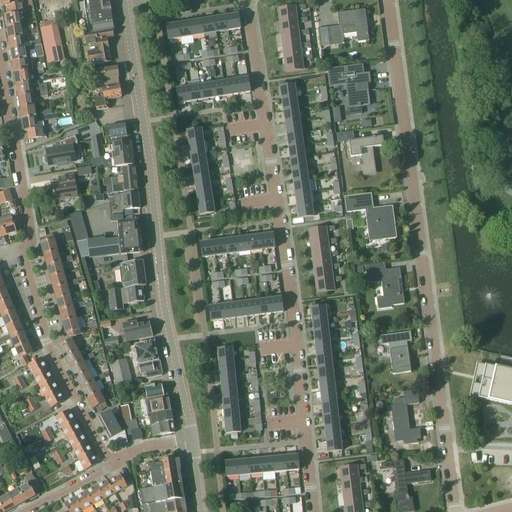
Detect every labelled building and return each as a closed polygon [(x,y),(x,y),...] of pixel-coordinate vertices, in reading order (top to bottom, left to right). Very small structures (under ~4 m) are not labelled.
[(110,10),(108,0),(96,0),(84,2),(85,11),(99,8),(99,11),(110,10)] [(24,15),(23,8),(32,7),(31,2),(16,4),(5,7),(6,15),(4,16),(6,28),(20,25),(18,16),(24,15)] [(296,20),(294,7),(277,9),(279,22),(296,20)] [(110,10),(99,11),(99,8),(85,11),(87,24),(111,20),(110,10)] [(368,41),(364,10),(337,13),(338,27),(319,29),(321,47),(329,46),(343,44),(342,35),(356,34),(357,43),(368,41)] [(239,29),(237,15),(225,17),(227,31),(239,29)] [(227,31),(225,17),(213,19),(215,33),(227,31)] [(215,33),(213,19),(201,21),(203,35),(215,33)] [(58,26),(56,20),(40,24),(41,29),(48,65),(66,61),(59,26),(58,26)] [(113,31),(111,20),(87,24),(89,35),(112,31),(113,31)] [(298,32),(296,20),(279,22),(280,34),(298,32)] [(203,35),(201,21),(189,23),(191,37),(203,35)] [(191,37),(189,23),(177,25),(180,39),(191,37)] [(21,30),(26,29),(25,24),(20,25),(6,28),(8,39),(22,37),(21,30)] [(180,39),(177,25),(165,27),(167,40),(180,39)] [(107,38),(113,37),(112,31),(89,35),(85,35),(87,46),(97,44),(97,40),(107,38)] [(299,45),(298,32),(280,34),(282,47),(299,45)] [(24,48),(22,37),(8,39),(10,51),(24,48)] [(97,44),(98,51),(88,53),(89,65),(111,62),(107,38),(97,40),(97,44)] [(301,57),(299,45),(282,47),(284,59),(301,57)] [(29,51),(27,52),(26,48),(24,48),(10,51),(12,62),(30,59),(29,51)] [(303,70),(301,57),(284,59),(285,72),(303,70)] [(34,70),(33,70),(31,61),(30,59),(12,62),(13,74),(34,70)] [(362,65),(326,70),(329,88),(345,86),(349,116),(361,114),(360,107),(369,106),(367,85),(368,85),(369,84),(370,82),(369,73),(363,74),(362,65)] [(118,84),(117,78),(118,78),(116,68),(97,71),(99,87),(118,84)] [(36,82),(34,70),(13,74),(15,85),(36,82)] [(250,93),(247,79),(235,81),(237,95),(250,93)] [(237,95),(235,81),(223,83),(225,97),(237,95)] [(46,92),(45,85),(36,86),(36,82),(15,85),(17,97),(46,92)] [(225,97),(223,83),(211,85),(213,98),(225,97)] [(213,98),(211,85),(199,87),(201,100),(213,98)] [(120,99),(118,86),(103,88),(104,96),(95,97),(97,111),(108,109),(107,101),(120,99)] [(295,98),(294,86),(280,88),(281,100),(295,98)] [(201,100),(199,87),(187,88),(189,102),(201,100)] [(189,102),(187,88),(175,90),(177,104),(189,102)] [(39,98),(47,96),(46,92),(17,97),(19,108),(33,106),(32,100),(39,98)] [(297,110),(295,98),(281,100),(283,112),(297,110)] [(51,115),(51,110),(34,113),(33,106),(19,108),(21,120),(41,116),(47,115),(51,115)] [(299,122),(297,110),(283,112),(285,124),(299,122)] [(41,116),(21,120),(23,132),(27,131),(29,141),(44,138),(42,121),(48,121),(47,115),(41,116)] [(300,134),(299,122),(285,124),(286,136),(300,134)] [(124,129),(124,124),(102,127),(103,140),(105,140),(126,137),(127,134),(127,131),(124,129)] [(202,142),(201,130),(186,132),(188,144),(202,142)] [(356,140),(355,133),(338,135),(339,143),(348,141),(350,158),(361,156),(362,166),(358,166),(359,175),(374,173),(371,148),(383,146),(382,137),(356,140)] [(302,146),(300,134),(286,136),(288,148),(302,146)] [(74,162),(73,152),(77,151),(76,144),(77,144),(77,143),(74,137),(59,143),(59,144),(55,144),(56,149),(45,151),(46,157),(44,157),(45,164),(47,163),(48,167),(57,165),(57,167),(66,166),(65,164),(74,162)] [(99,137),(91,139),(95,159),(102,158),(99,137)] [(132,154),(130,143),(128,143),(128,139),(126,138),(126,137),(105,140),(106,146),(112,145),(114,157),(132,154)] [(204,154),(202,142),(188,144),(190,156),(204,154)] [(304,158),(302,146),(288,148),(290,159),(304,158)] [(133,165),(132,154),(114,157),(115,167),(133,165)] [(206,166),(204,154),(190,156),(192,168),(206,166)] [(305,169),(304,158),(290,159),(291,171),(305,169)] [(208,178),(206,166),(192,168),(194,180),(208,178)] [(90,167),(76,170),(77,178),(91,175),(90,167)] [(124,192),(137,191),(135,168),(122,169),(123,178),(107,180),(107,178),(103,178),(104,187),(107,187),(107,194),(124,192)] [(307,181),(305,169),(291,171),(293,183),(307,181)] [(76,198),(73,177),(59,180),(59,184),(51,185),(53,202),(76,198)] [(210,189),(208,178),(194,180),(195,192),(210,189)] [(309,193),(307,181),(293,183),(295,195),(309,193)] [(212,201),(210,189),(195,192),(197,204),(212,201)] [(0,205),(12,202),(9,191),(0,194),(0,205)] [(139,209),(138,193),(121,194),(122,202),(124,202),(125,210),(139,209)] [(310,205),(309,193),(295,195),(296,207),(310,205)] [(356,204),(356,196),(344,198),(346,214),(364,211),(368,243),(396,239),(391,207),(372,210),(371,202),(356,204)] [(214,213),(212,201),(197,204),(199,216),(214,213)] [(312,217),(310,205),(296,207),(298,219),(312,217)] [(88,242),(80,213),(69,216),(71,225),(77,243),(87,242),(88,242)] [(12,220),(10,216),(0,219),(0,221),(5,237),(16,233),(12,220)] [(138,229),(137,221),(118,223),(121,256),(143,254),(140,229),(138,229)] [(60,231),(61,233),(70,231),(68,223),(58,225),(55,225),(57,231),(60,231)] [(327,241),(325,228),(308,230),(310,243),(327,241)] [(70,233),(64,235),(66,242),(72,241),(70,233)] [(274,249),(272,234),(260,236),(262,250),(274,249)] [(57,252),(52,235),(46,237),(48,242),(40,244),(44,256),(57,252)] [(262,250),(260,236),(248,238),(250,252),(262,250)] [(250,252),(248,238),(236,239),(238,254),(250,252)] [(238,254),(236,239),(224,241),(226,255),(238,254)] [(120,255),(117,240),(105,242),(104,240),(88,242),(87,242),(90,258),(109,255),(109,257),(120,255)] [(226,255),(224,241),(213,242),(214,257),(226,255)] [(329,253),(327,241),(310,243),(311,256),(329,253)] [(90,258),(87,242),(77,243),(81,259),(90,258)] [(214,257),(213,242),(200,244),(202,258),(214,257)] [(57,252),(44,256),(47,267),(60,263),(61,265),(66,264),(65,260),(59,261),(57,252)] [(330,266),(329,253),(311,256),(313,268),(330,266)] [(142,287),(145,287),(142,262),(120,265),(120,269),(119,269),(119,271),(120,271),(121,283),(121,285),(122,285),(123,289),(142,287)] [(61,265),(60,263),(47,267),(50,278),(63,274),(61,265)] [(385,271),(384,264),(365,266),(367,284),(381,282),(383,298),(376,298),(377,310),(391,308),(391,306),(403,305),(402,294),(399,295),(397,279),(400,278),(399,269),(385,271)] [(332,278),(330,266),(313,268),(315,281),(332,278)] [(63,274),(50,278),(53,289),(66,286),(67,288),(73,286),(71,282),(66,284),(63,274)] [(334,291),(332,278),(315,281),(317,294),(334,291)] [(66,286),(53,289),(56,301),(69,297),(67,288),(66,286)] [(144,302),(142,287),(123,289),(108,291),(108,292),(111,312),(122,310),(122,305),(144,302)] [(0,304),(10,300),(5,289),(0,291),(0,304)] [(69,297),(56,301),(59,312),(72,308),(73,310),(79,309),(78,304),(72,306),(69,297)] [(282,313),(280,298),(268,299),(270,314),(282,313)] [(270,314),(268,299),(256,301),(258,316),(270,314)] [(14,311),(10,300),(0,304),(0,314),(0,315),(1,317),(14,311)] [(258,316),(256,301),(244,303),(246,317),(258,316)] [(246,317),(244,303),(232,304),(234,319),(246,317)] [(234,319),(232,304),(220,306),(222,321),(234,319)] [(222,321),(220,306),(208,307),(210,322),(222,321)] [(326,319),(325,307),(311,309),(312,321),(326,319)] [(76,319),(73,310),(72,308),(59,312),(62,323),(76,319)] [(0,315),(0,314),(0,319),(2,319),(5,327),(19,322),(14,311),(1,317),(0,315)] [(76,319),(62,323),(65,334),(66,335),(66,334),(68,339),(75,337),(83,335),(81,330),(79,331),(79,330),(76,319)] [(328,331),(326,319),(312,321),(314,333),(328,331)] [(23,333),(19,322),(5,327),(9,336),(10,338),(23,333)] [(136,322),(121,325),(125,343),(151,337),(148,323),(137,326),(136,322)] [(329,343),(328,331),(314,333),(315,345),(329,343)] [(388,344),(392,375),(410,373),(409,367),(406,348),(405,342),(411,341),(410,332),(378,336),(379,346),(388,344)] [(9,336),(3,339),(4,343),(11,340),(15,349),(28,343),(23,333),(10,338),(9,336)] [(117,338),(103,341),(105,347),(118,345),(117,338)] [(77,351),(72,342),(71,341),(68,342),(59,347),(64,358),(77,351)] [(145,374),(146,380),(161,377),(161,375),(162,374),(161,370),(159,369),(154,341),(134,346),(140,375),(145,374)] [(29,365),(25,357),(32,354),(28,343),(15,349),(19,360),(24,368),(27,366),(29,365)] [(330,355),(329,343),(315,345),(316,357),(330,355)] [(232,361),(231,349),(217,350),(218,362),(232,361)] [(77,351),(64,358),(70,368),(82,361),(83,364),(89,361),(87,357),(81,360),(77,351)] [(332,367),(330,355),(316,357),(317,369),(332,367)] [(46,370),(40,359),(29,365),(27,366),(33,377),(46,370)] [(82,361),(70,368),(75,378),(88,372),(93,369),(89,361),(83,364),(82,361)] [(126,361),(110,364),(115,389),(131,386),(126,361)] [(233,373),(232,361),(218,362),(219,374),(233,373)] [(511,371),(476,364),(469,397),(511,406),(511,371)] [(333,379),(332,367),(317,369),(319,381),(333,379)] [(88,372),(75,378),(81,389),(93,382),(94,384),(100,382),(98,378),(93,369),(88,372)] [(52,381),(46,370),(33,377),(39,388),(52,381)] [(235,385),(233,373),(219,374),(220,386),(235,385)] [(23,383),(20,377),(13,381),(16,387),(23,383)] [(334,391),(333,379),(319,381),(320,393),(334,391)] [(57,391),(52,381),(39,388),(44,399),(57,391)] [(99,393),(94,384),(93,382),(81,389),(87,399),(99,393)] [(16,387),(19,393),(27,388),(23,383),(16,387)] [(146,395),(142,396),(142,400),(144,400),(162,397),(161,386),(154,388),(154,385),(145,387),(146,395)] [(236,397),(235,385),(220,386),(222,398),(236,397)] [(63,402),(57,391),(44,399),(50,409),(63,402)] [(335,403),(334,391),(320,393),(321,405),(335,403)] [(418,405),(417,391),(403,393),(403,399),(394,400),(391,407),(390,407),(393,432),(393,433),(394,442),(403,441),(403,445),(416,443),(416,439),(420,439),(419,430),(422,430),(422,429),(409,431),(406,406),(418,405)] [(107,408),(99,393),(87,399),(92,410),(99,406),(101,411),(107,408)] [(162,397),(144,400),(147,416),(155,414),(170,412),(168,400),(163,400),(162,397)] [(237,409),(236,397),(222,398),(223,410),(237,409)] [(34,404),(31,398),(24,402),(27,408),(34,404)] [(337,415),(335,403),(321,405),(323,416),(337,415)] [(27,408),(30,414),(38,410),(34,404),(27,408)] [(127,406),(120,408),(122,417),(123,422),(129,421),(128,416),(129,416),(127,406)] [(123,427),(119,429),(112,416),(118,413),(117,408),(97,419),(108,441),(109,440),(112,446),(111,446),(112,446),(127,444),(123,427)] [(238,420),(237,409),(223,410),(224,422),(238,420)] [(74,422),(68,411),(55,418),(61,429),(74,422)] [(171,422),(170,412),(155,414),(156,416),(148,417),(150,426),(151,425),(151,427),(155,427),(155,425),(171,422)] [(338,427),(337,415),(323,416),(324,428),(338,427)] [(123,422),(126,436),(130,436),(130,434),(138,432),(136,420),(129,421),(123,422)] [(239,433),(238,420),(224,422),(225,434),(239,433)] [(80,433),(74,422),(61,429),(67,440),(80,433)] [(174,434),(171,422),(155,425),(155,427),(151,427),(152,429),(150,429),(152,437),(174,434)] [(339,439),(338,427),(324,428),(325,440),(339,439)] [(51,435),(48,429),(41,433),(44,439),(51,435)] [(0,433),(0,438),(3,445),(12,440),(7,430),(0,433)] [(142,440),(140,432),(138,432),(130,434),(130,436),(131,442),(142,440)] [(86,443),(80,433),(67,440),(72,450),(86,443)] [(44,439),(47,445),(54,441),(51,435),(44,439)] [(341,451),(339,439),(325,440),(326,453),(341,451)] [(91,454),(86,443),(72,450),(78,461),(91,454)] [(63,456),(60,450),(52,454),(55,460),(63,456)] [(97,465),(91,454),(78,461),(84,472),(97,465)] [(55,460),(57,465),(65,461),(63,456),(55,460)] [(298,470),(296,456),(284,457),(285,471),(298,470)] [(285,471),(284,457),(272,458),(273,473),(285,471)] [(273,473),(272,458),(260,459),(261,474),(273,473)] [(261,474),(260,459),(248,460),(250,475),(261,474)] [(180,469),(178,460),(150,464),(151,474),(180,469)] [(250,475),(248,460),(236,462),(238,476),(250,475)] [(404,475),(403,461),(381,464),(381,467),(379,468),(379,471),(392,469),(397,511),(413,511),(411,498),(408,498),(408,496),(407,497),(405,485),(430,482),(429,472),(404,475)] [(238,476),(236,462),(224,463),(225,477),(238,476)] [(37,463),(31,466),(34,471),(40,468),(37,463)] [(61,470),(64,476),(71,472),(68,466),(61,470)] [(358,479),(356,466),(339,468),(341,481),(358,479)] [(182,484),(180,469),(151,474),(146,475),(148,490),(182,484)] [(40,488),(32,475),(25,479),(28,485),(18,490),(24,502),(35,497),(33,492),(40,488)] [(127,487),(121,476),(108,483),(107,481),(106,481),(113,495),(127,487)] [(358,485),(362,484),(361,479),(358,479),(341,481),(342,494),(359,492),(358,485)] [(113,495),(106,481),(96,487),(103,500),(113,495)] [(147,482),(137,483),(138,490),(148,488),(147,482)] [(184,499),(182,484),(148,490),(140,491),(142,505),(184,499)] [(103,500),(96,487),(85,493),(92,506),(103,500)] [(24,502),(18,490),(8,495),(14,508),(24,502)] [(361,504),(359,492),(342,494),(343,506),(361,504)] [(81,511),(92,506),(85,493),(74,499),(81,511)] [(6,511),(14,508),(8,495),(0,499),(0,507),(2,511),(6,511)] [(127,497),(130,511),(137,509),(134,496),(127,497)] [(81,511),(74,499),(63,505),(67,511),(81,511)] [(186,511),(184,499),(142,505),(143,511),(186,511)] [(119,505),(122,511),(123,511),(129,509),(125,502),(119,505)]
